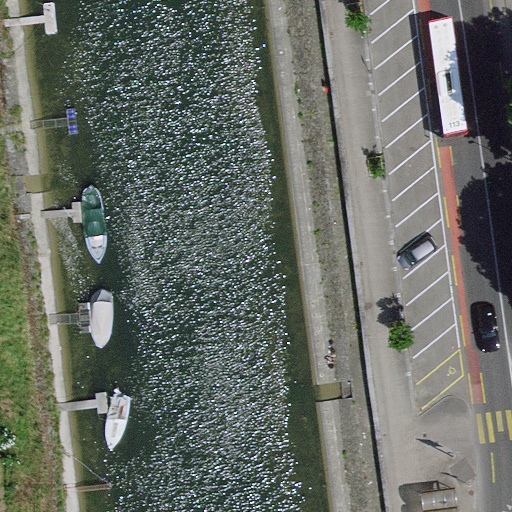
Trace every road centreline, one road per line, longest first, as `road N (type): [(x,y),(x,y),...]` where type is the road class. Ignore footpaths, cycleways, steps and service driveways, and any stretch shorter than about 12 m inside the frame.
road 1 (unclassified): [(493,244),(492,358),(511,496)]
road 2 (unclassified): [(493,244),(453,0)]
